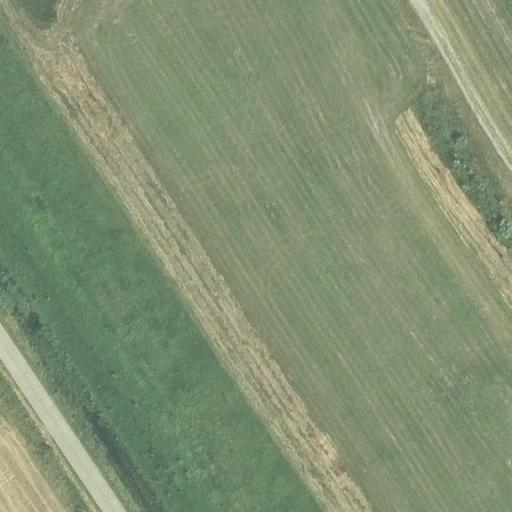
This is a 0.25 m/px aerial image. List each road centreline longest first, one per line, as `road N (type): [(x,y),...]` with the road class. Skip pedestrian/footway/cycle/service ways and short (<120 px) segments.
road 1 (unclassified): [(110,511),(0,345)]
road 2 (track): [(407,0),(511,164)]
